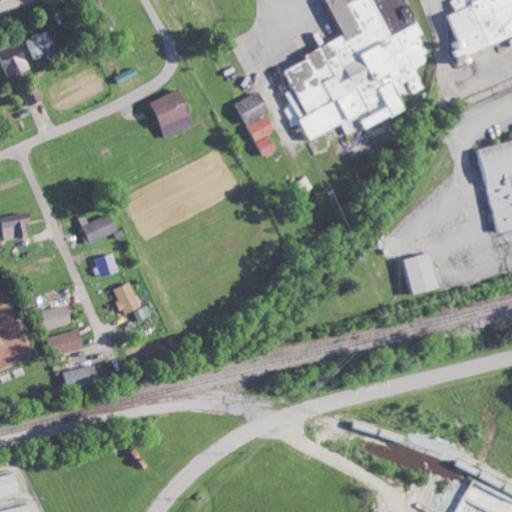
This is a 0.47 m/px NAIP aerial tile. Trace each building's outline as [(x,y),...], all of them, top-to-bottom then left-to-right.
[(105,25),(96,0),(94,0),(81,5),(89,30),(105,25)] [(300,139),(338,124),(342,135),(405,109),(399,95),(406,91),(407,93),(422,87),(413,65),(427,60),(403,0),(342,0),(356,33),(342,39),(341,38),(275,64),(285,90),(281,91),(300,139)] [(511,0),(444,0),(448,10),(437,14),(450,47),(443,50),(447,59),(449,58),(449,57),(511,32),(511,34),(511,0)] [(51,48),(42,29),(18,40),(28,59),(51,48)] [(0,71),(2,77),(23,68),(13,42),(0,47),(0,71)] [(40,99),(34,85),(20,91),(25,105),(40,99)] [(187,126),(172,88),(141,101),(155,138),(187,126)] [(254,92),(230,99),(236,122),(261,115),(254,92)] [(248,140),(269,133),(263,117),(243,123),(248,140)] [(511,128),(467,138),(489,232),(511,226),(511,128)] [(270,151),(265,136),(251,140),(256,155),(270,151)] [(0,238),(23,236),(21,212),(0,214),(0,238)] [(74,225),(81,243),(110,231),(103,213),(74,225)] [(429,289),(423,252),(394,257),(400,294),(429,289)] [(112,272),(108,253),(90,256),(94,275),(112,272)] [(136,306),(125,280),(106,289),(118,314),(136,306)] [(65,322),(60,304),(28,313),(33,331),(65,322)] [(77,347),(72,329),(40,338),(45,356),(77,347)] [(57,370),(59,388),(90,384),(88,366),(57,370)] [(0,477),(0,497),(21,494),(18,474),(0,477)]
